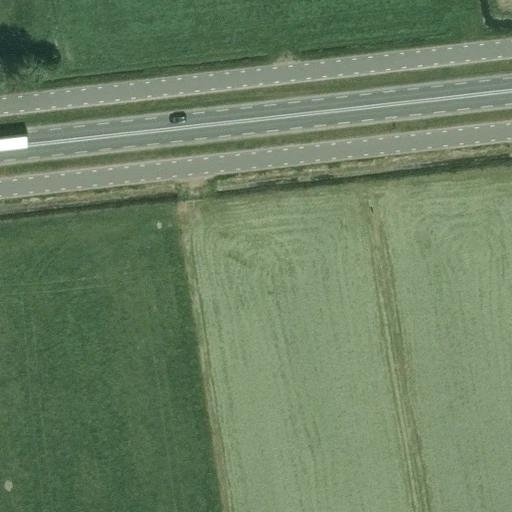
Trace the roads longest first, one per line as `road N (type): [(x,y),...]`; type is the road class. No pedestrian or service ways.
road 1 (unclassified): [(0,105),(511,47)]
road 2 (unclassified): [(511,130),(0,188)]
road 3 (primary): [(511,91),(0,147)]
